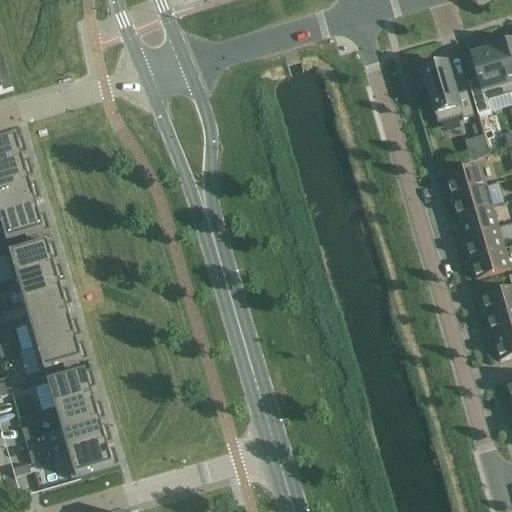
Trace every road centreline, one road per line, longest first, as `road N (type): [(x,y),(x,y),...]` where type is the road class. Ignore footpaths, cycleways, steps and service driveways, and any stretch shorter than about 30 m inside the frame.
road 1 (residential): [(357,14),(493,485)]
road 2 (tertiary): [(213,240),(276,456)]
road 3 (residential): [(276,456),(83,511)]
road 4 (residential): [(357,14),(188,68)]
road 5 (tertiary): [(213,240),(209,130),(188,68)]
road 6 (tertiary): [(143,81),(213,240)]
road 7 (residential): [(143,81),(0,120)]
